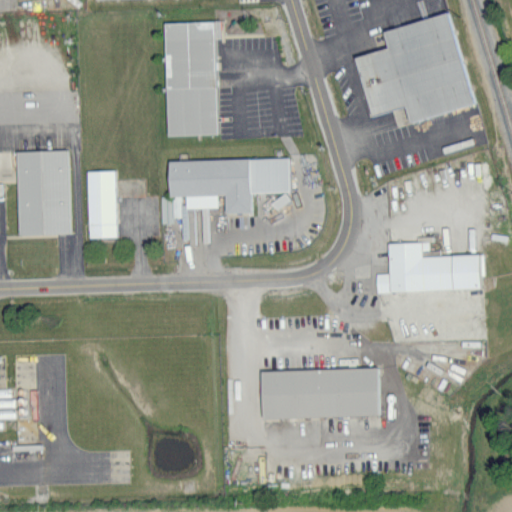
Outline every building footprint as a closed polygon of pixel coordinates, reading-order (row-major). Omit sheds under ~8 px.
[(354,56),(369,115),(405,106),(408,120),(472,104),(449,12),(382,29),(387,48),(354,56)] [(166,135),(217,133),(214,39),(220,38),(219,20),(163,21),(166,135)] [(15,151),(17,234),(70,233),(68,150),(15,151)] [(167,160),(167,195),(185,195),(185,207),(217,207),(217,194),(224,194),(225,213),(251,212),(251,192),(289,191),(288,158),(167,160)] [(114,169),(86,170),(88,237),(116,236),(114,169)] [(271,201),(276,209),(290,199),(285,192),(271,201)] [(181,216),(181,196),(172,195),(172,215),(181,216)] [(376,291),(480,288),(479,275),(484,275),(483,253),(429,255),(428,241),(387,242),(388,272),(375,272),(376,291)] [(260,416),(378,413),(377,365),(259,368),(260,416)]
